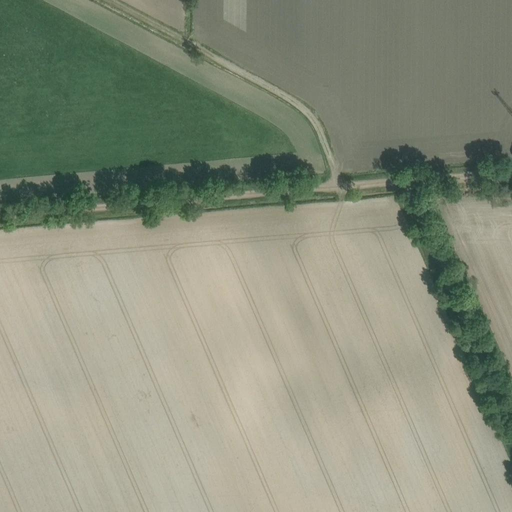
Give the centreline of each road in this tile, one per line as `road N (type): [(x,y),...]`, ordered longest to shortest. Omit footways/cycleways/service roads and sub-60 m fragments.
road 1 (track): [(409,181),(0,217)]
road 2 (track): [(108,0),(308,113),(337,187)]
road 3 (track): [(409,181),(511,423)]
